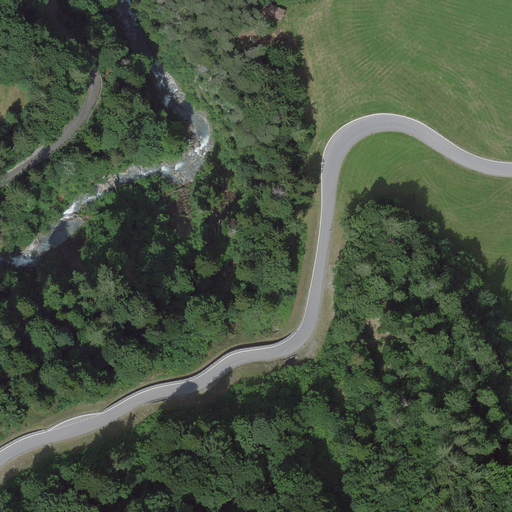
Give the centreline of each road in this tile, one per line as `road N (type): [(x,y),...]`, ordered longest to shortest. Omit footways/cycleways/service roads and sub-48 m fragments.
road 1 (tertiary): [(0,459),(137,399),(195,384),(239,358),(294,344),(311,314),(336,151)]
road 2 (track): [(49,0),(55,31),(77,60),(83,116),(0,182)]
road 3 (tertiary): [(511,169),(471,162),(402,124),(364,126),(336,151)]
